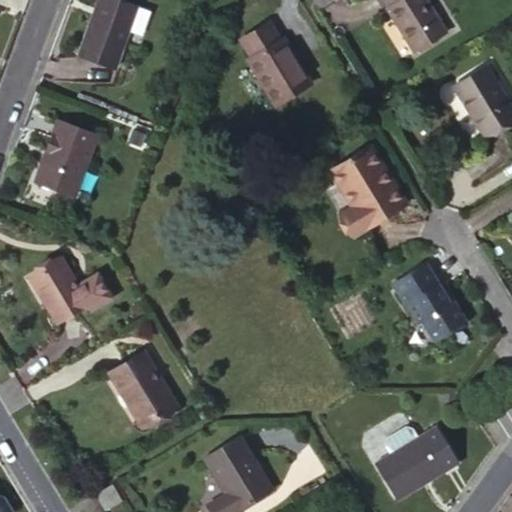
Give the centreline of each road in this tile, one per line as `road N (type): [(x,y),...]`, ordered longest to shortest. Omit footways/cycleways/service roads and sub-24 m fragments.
road 1 (residential): [(0,127),(47,0)]
road 2 (residential): [(511,325),(437,213)]
